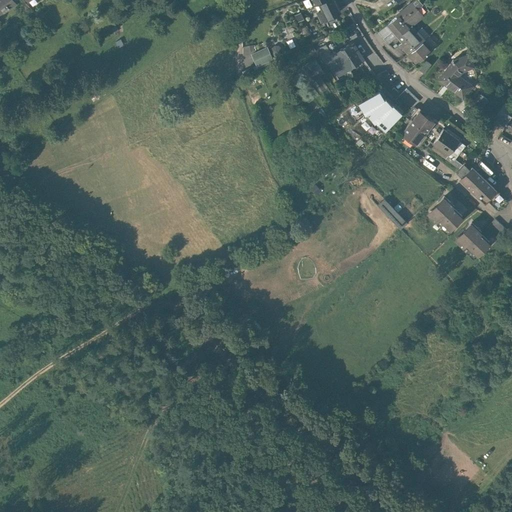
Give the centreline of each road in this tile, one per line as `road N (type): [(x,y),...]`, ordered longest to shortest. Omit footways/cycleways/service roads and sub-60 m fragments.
road 1 (track): [(239,0),(240,79),(293,218),(291,232),(284,245),(199,280),(172,302)]
road 2 (track): [(172,302),(286,425),(382,511)]
road 3 (residential): [(345,0),(388,66),(504,154),(511,185)]
road 4 (track): [(0,212),(35,219),(172,302)]
road 5 (track): [(208,340),(160,402),(120,511)]
road 6 (track): [(172,302),(146,308),(45,371)]
